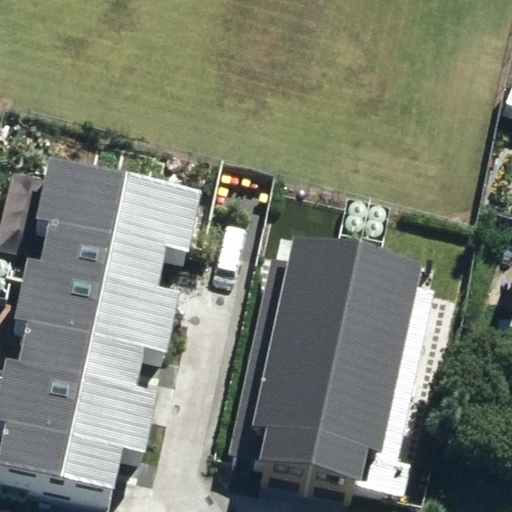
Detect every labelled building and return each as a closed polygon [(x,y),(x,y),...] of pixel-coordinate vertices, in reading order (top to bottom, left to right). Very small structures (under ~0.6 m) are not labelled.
[(48,241),(38,292),(154,315),(165,260),(186,264),(196,213),(42,184),(31,237),(48,241)] [(280,257),(232,475),(301,490),(348,272),(280,257)] [(348,272),(301,490),(368,504),(415,286),(348,272)] [(23,345),(14,390),(130,413),(139,364),(160,369),(170,318),(154,315),(38,292),(16,288),(6,342),(23,345)] [(0,482),(108,504),(116,463),(137,467),(147,417),(130,413),(14,390),(0,387),(0,482)]
